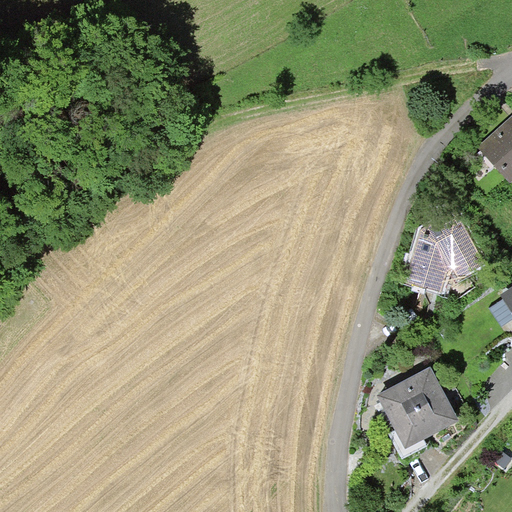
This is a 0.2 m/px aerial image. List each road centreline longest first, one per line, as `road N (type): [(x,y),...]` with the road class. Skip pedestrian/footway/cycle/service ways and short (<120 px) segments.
road 1 (track): [(0,277),(41,230),(120,165),(228,117),(474,66),(511,68)]
road 2 (residential): [(336,511),(339,425),(365,310),(416,170),(511,71)]
road 3 (residential): [(511,401),(411,511)]
